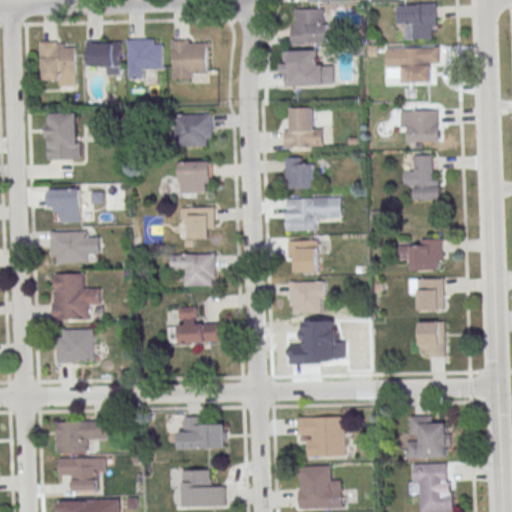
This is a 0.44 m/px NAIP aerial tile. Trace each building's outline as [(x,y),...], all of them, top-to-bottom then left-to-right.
[(439,3),(439,26),(432,26),(432,38),(406,38),(405,24),(400,24),(399,5),(421,4),(421,3),(439,3)] [(296,9),(325,8),(325,24),(329,24),(330,43),(293,45),(292,27),(297,27),(296,9)] [(163,38),(130,38),(130,79),(141,79),(141,68),(163,68),(163,38)] [(207,79),(207,39),(173,39),(173,79),(207,79)] [(122,41),(85,40),(85,71),(121,71),(122,41)] [(41,42),(42,61),(43,61),(44,80),(60,80),(61,86),(77,85),(76,48),(66,48),(66,44),(59,44),(59,41),(41,42)] [(386,48),(386,69),(402,69),(402,82),(430,82),(430,64),(440,64),(440,48),(386,48)] [(292,51),(320,50),(321,66),(335,66),(336,85),(288,87),(287,69),(293,69),(292,51)] [(323,147),(323,127),(314,127),(314,108),(287,108),(287,147),(323,147)] [(438,110),(402,110),(402,132),(408,132),(408,142),(438,142),(438,110)] [(81,160),(81,113),(48,113),(48,160),(81,160)] [(177,116),(213,114),(213,138),(208,138),(208,146),(178,147),(177,116)] [(433,181),(433,155),(415,155),(415,200),(440,200),(440,181),(433,181)] [(286,188),(315,188),(315,158),(286,158),(286,188)] [(182,162),(213,162),(214,184),(208,184),(208,192),(183,193),(182,162)] [(81,221),(81,188),(49,188),(49,211),(60,211),(60,222),(81,221)] [(287,198),(287,231),(319,231),(319,218),(342,218),(342,198),(287,198)] [(187,207),(187,239),(215,239),(215,207),(187,207)] [(88,263),(87,252),(93,252),(92,231),(50,231),(51,263),(88,263)] [(443,239),(419,239),(419,245),(411,245),(411,270),(443,270),(443,239)] [(319,272),(319,240),(290,240),(290,272),(319,272)] [(216,254),(172,254),(172,273),(183,273),(183,286),(216,286),(216,254)] [(53,319),(89,320),(89,306),(100,306),(100,286),(86,286),(86,273),(53,273),(53,319)] [(443,279),(412,278),(411,296),(420,296),(420,309),(443,310),(443,279)] [(291,282),(326,281),(326,297),(322,298),(323,313),(295,314),(295,306),(291,307),(291,282)] [(180,343),(221,342),(221,322),(199,323),(199,307),(179,307),(180,343)] [(446,322),(421,322),(421,357),(446,357),(446,322)] [(95,329),(58,329),(58,361),(95,361),(95,329)] [(324,359),(324,329),(292,329),(292,359),(324,359)] [(356,356),(368,357),(369,342),(357,342),(356,356)] [(411,416),(433,416),(433,424),(448,424),(449,458),(408,459),(408,441),(421,440),(421,434),(411,435),(411,416)] [(179,426),(179,449),(226,449),(226,426),(204,426),(204,417),(187,417),(187,426),(179,426)] [(300,418),(346,417),(347,455),(309,456),(309,439),(313,439),(313,435),(301,435),(300,418)] [(57,422),(58,454),(89,453),(89,440),(111,440),(110,421),(57,422)] [(60,459),(107,457),(107,472),(99,472),(100,491),(73,492),(73,476),(61,476),(60,459)] [(415,465),(449,464),(449,482),(447,482),(447,493),(454,492),(455,511),(422,511),(421,483),(415,483),(415,465)] [(301,466),(332,466),(332,480),(345,480),(345,508),(301,509),(301,489),(302,489),(301,466)] [(185,471),(186,507),(228,506),(228,487),(214,487),(214,479),(212,479),(212,470),(185,471)]
